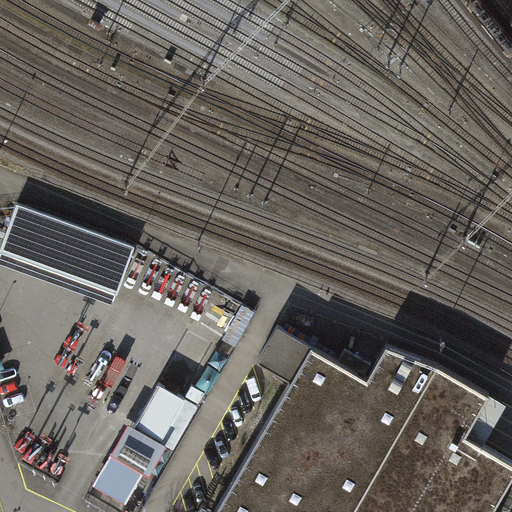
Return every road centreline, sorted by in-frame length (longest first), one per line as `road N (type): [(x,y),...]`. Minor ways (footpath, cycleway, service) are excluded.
road 1 (unknown): [(57,511),(108,345),(132,295)]
road 2 (unknown): [(151,511),(243,376)]
